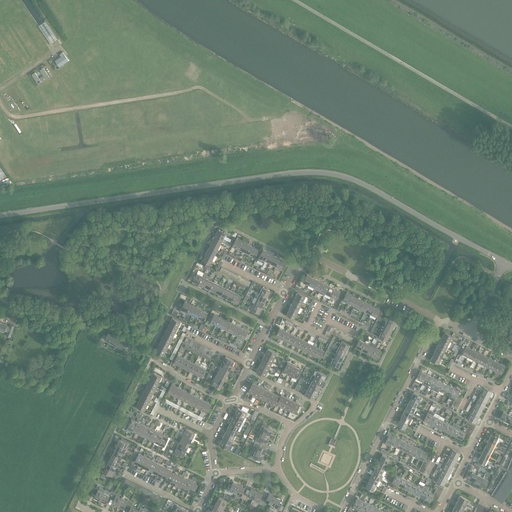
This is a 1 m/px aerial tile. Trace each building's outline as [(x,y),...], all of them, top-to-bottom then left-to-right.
[(61,57),(55,61),(59,67),(68,61),(63,52),(60,55),(61,57)] [(196,66),(191,77),(194,79),(200,68),(196,66)] [(40,71),(43,76),(40,78),(42,82),(45,80),(43,78),(45,77),(46,79),(50,77),(43,68),(40,71)] [(41,83),(35,73),(32,75),(38,85),(41,83)] [(278,124),(275,124),(276,135),(280,135),(280,132),(285,131),(285,134),(289,133),(288,123),(288,122),(283,123),(284,130),(279,130),(278,124)] [(215,235),(230,242),(232,243),(234,239),(232,238),(231,239),(224,236),(226,233),(225,233),(227,229),(224,227),(222,231),(218,229),(215,235)] [(230,242),(215,235),(212,240),(220,244),(221,242),(228,245),(230,242)] [(236,238),(232,246),(238,249),(242,241),(236,238)] [(212,240),(210,246),(217,250),(220,244),(212,240)] [(242,241),(238,249),(243,251),(247,244),(242,241)] [(247,244),(243,251),(249,254),(253,247),(247,244)] [(210,246),(207,251),(214,255),(217,250),(210,246)] [(253,247),(249,254),(254,257),(258,250),(253,247)] [(259,257),(258,260),(263,263),(265,260),(269,253),(263,250),(259,257)] [(207,251),(204,257),(212,261),(214,255),(207,251)] [(269,253),(265,260),(270,263),(274,255),(269,253)] [(274,255),(270,263),(276,266),(280,258),(274,255)] [(204,257),(201,263),(209,266),(212,261),(204,257)] [(280,258),(276,266),(281,269),(285,261),(280,258)] [(193,281),(199,284),(203,276),(197,273),(193,281)] [(303,282),(309,285),(313,277),(307,274),(303,282)] [(203,276),(199,284),(204,287),(208,279),(203,276)] [(313,277),(309,285),(314,288),(318,280),(313,277)] [(208,279),(204,287),(210,289),(214,282),(208,279)] [(318,280),(314,288),(320,291),(318,293),(319,293),(324,283),(318,280)] [(214,282),(210,289),(215,292),(219,285),(214,282)] [(324,283),(319,293),(324,295),(325,293),(329,286),(324,283)] [(219,285),(215,292),(221,295),(225,287),(219,285)] [(329,286),(325,293),(331,296),(335,289),(329,286)] [(225,287),(221,295),(227,298),(230,290),(225,287)] [(263,287),(260,293),(267,296),(270,291),(263,287)] [(335,289),(331,296),(336,299),(340,291),(335,289)] [(230,290),(227,298),(232,301),(236,293),(230,290)] [(298,292),(295,298),(302,302),(305,296),(298,292)] [(343,300),(348,303),(352,295),(347,292),(343,300)] [(236,293),(232,301),(237,304),(241,296),(236,293)] [(260,293),(257,298),(265,302),(267,296),(260,293)] [(352,295),(348,303),(354,306),(358,298),(352,295)] [(257,298),(254,304),(262,307),(265,302),(257,298)] [(295,298),(292,304),(300,307),(302,302),(295,298)] [(358,298),(354,306),(352,309),(358,311),(363,301),(358,298)] [(184,317),(186,312),(187,312),(191,304),(185,301),(181,309),(180,311),(183,313),(182,316),(184,317)] [(363,301),(358,311),(359,308),(365,311),(369,303),(363,301)] [(369,303),(365,311),(370,314),(374,306),(369,303)] [(191,304),(187,312),(192,315),(196,307),(191,304)] [(259,313),(262,307),(254,304),(251,309),(259,313)] [(292,304),(289,309),(297,313),(300,307),(292,304)] [(374,306),(370,314),(376,317),(380,309),(374,306)] [(196,307),(192,315),(198,317),(202,310),(196,307)] [(294,318),(297,313),(289,309),(286,315),(294,318)] [(202,310),(198,317),(204,320),(205,321),(207,317),(206,317),(208,313),(202,310)] [(207,320),(210,322),(216,325),(220,317),(214,314),(213,316),(210,315),(207,320)] [(390,314),(387,320),(395,324),(398,318),(390,314)] [(220,317),(216,325),(222,327),(226,320),(220,317)] [(173,318),(170,323),(178,327),(181,322),(173,318)] [(226,320),(222,327),(227,330),(231,322),(226,320)] [(387,320),(385,326),(392,329),(395,324),(387,320)] [(10,337),(14,326),(10,325),(9,327),(6,326),(7,325),(0,322),(0,329),(4,331),(5,331),(7,332),(6,336),(10,337)] [(231,322),(227,330),(233,333),(237,325),(231,322)] [(170,323),(167,329),(175,333),(178,327),(170,323)] [(237,325),(233,333),(238,336),(242,328),(237,325)] [(385,326),(382,331),(390,335),(392,329),(385,326)] [(242,328),(238,336),(247,340),(249,335),(246,333),(248,331),(242,328)] [(276,336),(281,339),(285,331),(280,328),(276,336)] [(167,329),(164,335),(172,339),(175,333),(167,329)] [(285,331),(281,339),(287,341),(291,334),(285,331)] [(382,331),(379,337),(387,341),(390,335),(382,331)] [(445,332),(442,338),(449,342),(452,336),(445,332)] [(121,349),(124,343),(118,340),(119,339),(111,334),(111,335),(108,334),(105,339),(109,341),(108,342),(121,349)] [(291,334),(287,341),(292,344),(296,336),(291,334)] [(164,335),(161,340),(169,344),(172,339),(164,335)] [(296,336),(292,344),(298,347),(302,339),(296,336)] [(442,338),(439,343),(446,347),(449,342),(442,338)] [(302,339),(298,347),(303,350),(307,342),(302,339)] [(355,347),(361,350),(365,342),(359,339),(355,347)] [(161,340),(158,346),(166,350),(169,344),(161,340)] [(342,341),(339,347),(347,351),(350,345),(342,341)] [(307,342),(303,350),(309,352),(313,345),(307,342)] [(365,342),(361,350),(366,353),(370,345),(365,342)] [(370,345),(366,353),(372,356),(376,348),(377,346),(372,343),(370,345)] [(439,343),(436,349),(444,353),(446,347),(439,343)] [(313,345),(309,352),(315,355),(318,347),(313,345)] [(163,356),(166,350),(158,346),(155,351),(163,356)] [(462,354),(468,357),(472,349),(466,346),(462,354)] [(318,347),(315,355),(320,358),(324,350),(318,347)] [(339,347),(336,352),(344,356),(347,351),(339,347)] [(376,348),(372,356),(378,359),(381,351),(376,348)] [(268,349),(266,353),(274,358),(277,353),(268,349)] [(436,349),(433,354),(441,358),(444,353),(436,349)] [(472,349),(468,357),(473,359),(477,352),(472,349)] [(336,352),(334,358),(341,361),(344,356),(336,352)] [(477,352),(473,359),(479,362),(483,355),(477,352)] [(266,353),(263,358),(272,362),(274,358),(266,353)] [(438,364),(441,358),(433,354),(430,360),(438,364)] [(174,363),(180,366),(184,358),(178,355),(174,363)] [(483,355),(479,362),(484,365),(488,357),(483,355)] [(225,356),(223,361),(232,365),(234,361),(225,356)] [(488,357),(484,365),(490,368),(494,360),(488,357)] [(184,358),(180,366),(185,368),(189,360),(184,358)] [(263,358),(261,362),(270,367),(272,362),(263,358)] [(338,367),(341,361),(334,358),(331,363),(338,367)] [(189,360),(185,368),(191,371),(195,363),(189,360)] [(494,360),(490,368),(495,371),(499,363),(494,360)] [(223,361),(221,366),(229,370),(232,365),(223,361)] [(261,362),(259,367),(267,371),(270,367),(261,362)] [(195,363),(191,371),(196,374),(200,366),(195,363)] [(283,372),(288,374),(292,365),(287,363),(283,372)] [(499,363),(495,371),(501,374),(505,366),(499,363)] [(292,365),(288,374),(292,376),(297,368),(292,365)] [(200,366),(196,374),(202,377),(206,369),(200,366)] [(221,366),(218,370),(227,375),(229,370),(221,366)] [(265,376),(267,371),(259,367),(256,372),(265,376)] [(297,368),(292,376),(297,378),(301,370),(297,368)] [(218,370),(216,375),(225,379),(227,375),(218,370)] [(317,371),(315,376),(323,380),(326,376),(317,371)] [(417,379),(423,382),(427,374),(421,371),(417,379)] [(154,373),(151,379),(159,383),(162,377),(154,373)] [(427,374),(423,382),(422,385),(427,387),(432,377),(427,374)] [(216,375),(214,379),(222,384),(225,379),(216,375)] [(315,376),(312,380),(321,385),(323,380),(315,376)] [(432,377),(427,387),(432,390),(438,380),(432,377)] [(151,379),(148,384),(156,388),(159,383),(151,379)] [(220,388),(222,384),(214,379),(211,384),(220,388)] [(312,380),(310,385),(319,389),(321,385),(312,380)] [(438,380),(432,390),(438,393),(443,383),(438,380)] [(249,391),(253,394),(258,385),(253,383),(249,391)] [(443,383),(438,393),(439,390),(444,393),(448,385),(443,383)] [(148,384),(145,390),(153,394),(156,388),(148,384)] [(168,392),(173,395),(178,387),(172,384),(168,392)] [(258,385),(253,394),(258,396),(262,388),(258,385)] [(308,389),(316,394),(319,389),(310,385),(308,389)] [(448,385),(444,393),(450,396),(454,388),(448,385)] [(178,387),(173,395),(179,398),(183,390),(178,387)] [(484,387),(480,394),(488,398),(492,391),(484,387)] [(262,388),(258,396),(262,398),(267,390),(262,388)] [(454,388),(450,396),(448,398),(454,401),(455,398),(457,396),(459,391),(454,388)] [(314,399),(316,394),(308,389),(305,394),(314,399)] [(145,390),(142,395),(150,399),(153,394),(145,390)] [(183,390),(179,398),(185,401),(189,393),(183,390)] [(267,390),(262,398),(267,401),(271,392),(267,390)] [(271,392),(267,401),(271,403),(276,394),(271,392)] [(189,393),(185,401),(190,404),(194,396),(189,393)] [(413,393),(411,398),(421,403),(418,402),(421,397),(413,393)] [(276,394),(271,403),(276,405),(281,395),(280,397),(276,394)] [(480,394),(477,400),(485,404),(488,398),(480,394)] [(142,395),(139,401),(147,405),(150,399),(142,395)] [(281,395),(276,405),(277,403),(282,406),(286,397),(281,395)] [(194,396),(190,404),(196,406),(200,399),(194,396)] [(286,397),(282,406),(286,408),(290,399),(286,397)] [(411,398),(408,404),(415,407),(417,404),(420,406),(421,403),(411,398)] [(200,399),(196,406),(201,409),(205,401),(200,399)] [(290,399),(286,408),(291,410),(295,402),(290,399)] [(477,400),(474,407),(482,411),(485,404),(477,400)] [(144,411),(147,405),(139,401),(136,406),(144,411)] [(205,401),(201,409),(207,412),(211,404),(205,401)] [(295,402),(291,410),(295,413),(300,404),(295,402)] [(408,404),(405,409),(415,414),(413,413),(415,407),(408,404)] [(238,408),(236,412),(244,417),(247,412),(243,410),(244,407),(240,405),(238,408)] [(474,407),(470,413),(479,417),(482,411),(474,407)] [(405,409),(402,414),(410,418),(412,414),(414,416),(415,414),(405,409)] [(427,413),(424,420),(429,423),(434,412),(432,411),(430,414),(427,413)] [(499,418),(505,421),(508,414),(503,411),(499,418)] [(236,412),(233,417),(242,421),(244,417),(236,412)] [(434,412),(429,423),(434,426),(438,418),(433,415),(435,412),(434,412)] [(470,413),(467,420),(475,424),(479,417),(470,413)] [(402,414),(399,420),(407,424),(407,423),(409,424),(412,419),(410,418),(402,414)] [(233,417),(231,422),(240,426),(242,421),(233,417)] [(438,418),(434,426),(440,428),(444,421),(438,418)] [(444,421),(440,428),(445,431),(449,424),(446,422),(447,420),(445,418),(444,421)] [(128,427),(132,430),(136,421),(132,419),(128,427)] [(404,429),(407,424),(399,420),(397,425),(401,427),(404,429)] [(136,421),(132,430),(137,432),(141,424),(136,421)] [(231,422),(229,426),(237,431),(240,426),(231,422)] [(264,428),(261,433),(269,437),(272,431),(267,429),(269,426),(263,423),(262,427),(264,428)] [(449,424),(445,431),(450,434),(455,424),(454,423),(452,425),(449,424)] [(141,424),(137,432),(141,434),(146,426),(141,424)] [(455,424),(450,434),(456,436),(460,429),(454,426),(456,424),(455,424)] [(146,426),(141,434),(146,437),(150,428),(146,426)] [(229,426),(227,431),(235,435),(237,431),(229,426)] [(150,428),(146,437),(150,439),(155,430),(150,428)] [(460,429),(456,436),(461,439),(463,436),(464,433),(466,431),(466,429),(464,428),(463,431),(460,429)] [(186,429),(184,433),(192,438),(195,433),(186,429)] [(155,430),(150,439),(155,441),(159,433),(155,430)] [(227,431),(224,435),(233,440),(235,435),(227,431)] [(159,433),(155,441),(160,443),(164,435),(159,433)] [(184,433),(182,438),(190,442),(192,438),(184,433)] [(257,437),(255,440),(261,443),(262,440),(266,442),(269,437),(261,433),(259,438),(257,437)] [(386,441),(385,444),(390,447),(391,444),(395,436),(390,434),(386,441)] [(491,434),(488,440),(495,443),(499,436),(496,434),(495,436),(491,434)] [(164,435),(160,443),(164,446),(169,437),(164,435)] [(224,435),(222,440),(230,444),(233,440),(224,435)] [(395,436),(391,444),(397,447),(401,439),(395,436)] [(120,440),(118,444),(126,449),(129,444),(127,443),(128,441),(122,438),(121,440),(120,440)] [(182,438),(179,443),(188,447),(190,442),(182,438)] [(401,439),(397,447),(402,450),(406,442),(401,439)] [(228,449),(230,444),(222,440),(220,445),(228,449)] [(252,449),(256,451),(264,454),(266,449),(260,446),(261,443),(255,440),(254,443),(254,444),(252,449)] [(488,440),(486,445),(493,448),(495,443),(488,440)] [(406,442),(402,450),(407,452),(411,445),(406,442)] [(179,443),(177,447),(186,452),(188,447),(179,443)] [(118,444),(116,449),(124,453),(126,449),(118,444)] [(411,445),(407,452),(411,454),(409,456),(412,457),(413,455),(417,447),(411,445)] [(486,445),(483,450),(490,454),(493,448),(486,445)] [(499,451),(503,453),(506,448),(501,446),(498,445),(497,447),(500,449),(499,451)] [(183,456),(186,452),(177,447),(175,452),(183,456)] [(417,447),(413,455),(418,458),(422,450),(417,447)] [(116,449),(113,454),(122,458),(124,453),(116,449)] [(452,449),(449,456),(457,460),(460,453),(452,449)] [(422,450),(418,458),(424,461),(427,453),(422,450)] [(483,450),(480,456),(487,459),(490,454),(483,450)] [(261,460),(264,454),(256,451),(253,456),(251,455),(250,458),(255,461),(257,458),(261,460)] [(113,454),(111,458),(119,462),(122,458),(113,454)] [(134,462),(139,464),(143,456),(139,454),(134,462)] [(382,455),(379,460),(387,464),(389,459),(382,455)] [(143,456),(139,464),(144,467),(148,458),(143,456)] [(449,456),(445,462),(453,466),(457,460),(449,456)] [(484,465),(487,459),(480,456),(477,461),(484,465)] [(111,458),(109,463),(117,467),(119,462),(111,458)] [(148,458),(144,467),(148,469),(153,461),(148,458)] [(379,460),(376,466),(384,470),(387,464),(379,460)] [(153,461),(148,469),(153,471),(157,463),(153,461)] [(445,462),(442,469),(450,473),(453,466),(445,462)] [(477,469),(479,471),(482,466),(475,462),(473,465),(478,467),(477,469)] [(109,463),(106,467),(115,472),(117,467),(109,463)] [(157,463),(153,471),(158,474),(162,465),(157,463)] [(162,465),(158,474),(162,476),(166,468),(162,465)] [(376,466),(374,471),(381,475),(384,470),(376,466)] [(113,476),(115,472),(106,467),(104,472),(113,476)] [(166,468),(162,476),(167,478),(166,480),(171,470),(166,468)] [(442,469),(439,475),(447,479),(450,473),(442,469)] [(171,470),(166,480),(170,482),(175,474),(170,472),(171,470)] [(374,471),(371,476),(378,480),(380,481),(383,476),(381,475),(374,471)] [(511,475),(506,471),(502,477),(511,483),(511,475)] [(469,479),(474,481),(477,475),(472,472),(469,479)] [(396,474),(392,482),(398,485),(401,477),(403,475),(400,473),(399,476),(396,474)] [(175,474),(170,482),(175,485),(179,476),(175,474)] [(439,475),(435,482),(444,486),(447,479),(439,475)] [(477,475),(474,481),(479,484),(483,477),(477,475)] [(179,476),(175,485),(179,487),(184,479),(179,476)] [(371,476),(368,482),(376,486),(378,480),(371,476)] [(401,477),(398,485),(403,487),(407,480),(401,477)] [(483,477),(479,484),(485,487),(488,480),(483,477)] [(511,483),(502,477),(498,483),(509,489),(511,483)] [(184,479),(179,487),(184,489),(188,481),(184,479)] [(407,480),(403,487),(408,490),(412,483),(407,480)] [(188,481),(184,489),(188,492),(193,483),(188,481)] [(417,485),(414,493),(419,496),(424,486),(425,484),(420,481),(417,485)] [(230,490),(235,493),(239,485),(233,482),(231,486),(229,485),(226,490),(229,492),(230,490)] [(373,491),(376,486),(368,482),(365,487),(373,491)] [(193,483),(188,492),(193,494),(198,486),(193,483)] [(412,483),(408,490),(414,493),(417,485),(412,483)] [(498,483),(495,488),(505,495),(509,489),(498,483)] [(94,497),(100,500),(106,489),(105,489),(105,490),(100,487),(100,486),(97,485),(96,487),(93,492),(96,494),(94,497)] [(239,485),(235,493),(240,495),(239,497),(242,499),(245,493),(243,492),(245,488),(239,485)] [(424,486),(419,496),(424,498),(428,491),(426,490),(427,487),(424,486)] [(245,493),(242,499),(245,500),(248,496),(253,498),(250,504),(257,491),(251,488),(248,494),(245,493)] [(495,488),(491,494),(501,501),(505,495),(495,488)] [(106,489),(100,500),(105,503),(109,497),(111,498),(114,492),(111,491),(111,492),(106,489)] [(257,491),(250,504),(253,506),(256,500),(258,501),(258,503),(261,505),(263,499),(261,498),(263,494),(257,491)] [(428,491),(424,498),(430,501),(431,498),(433,495),(434,494),(428,491)] [(112,503),(118,506),(122,498),(116,496),(117,494),(114,492),(111,498),(114,500),(112,503)] [(263,499),(261,505),(263,506),(266,502),(271,505),(275,497),(269,494),(266,500),(263,499)] [(460,495),(457,501),(465,505),(468,499),(460,495)] [(219,497),(217,502),(225,506),(228,501),(219,497)] [(275,497),(271,505),(276,507),(275,509),(278,510),(279,510),(281,505),(279,503),(280,500),(275,497)] [(122,498),(118,506),(124,509),(125,505),(128,507),(131,501),(128,499),(127,501),(122,498)] [(357,498),(354,505),(352,507),(357,510),(359,508),(363,501),(357,498)] [(128,511),(135,511),(137,510),(132,507),(134,502),(131,501),(128,507),(131,508),(128,511)] [(363,501),(359,508),(364,511),(368,503),(363,501)] [(457,501),(455,506),(463,510),(465,505),(457,501)] [(217,502),(214,506),(223,511),(225,506),(217,502)] [(172,508),(174,509),(175,509),(179,511),(186,511),(187,510),(174,503),(172,508)] [(368,503),(364,511),(367,511),(370,511),(373,506),(368,503)]
